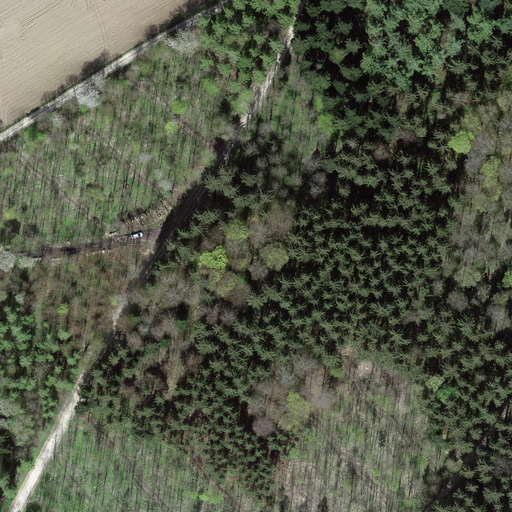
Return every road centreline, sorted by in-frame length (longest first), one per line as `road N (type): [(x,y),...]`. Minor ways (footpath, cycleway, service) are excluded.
road 1 (unclassified): [(306,0),(265,88),(144,272),(13,511)]
road 2 (track): [(0,142),(234,0)]
road 3 (unclassified): [(511,405),(429,511)]
